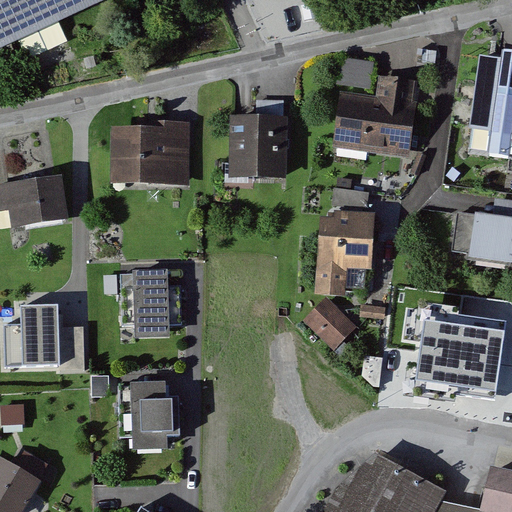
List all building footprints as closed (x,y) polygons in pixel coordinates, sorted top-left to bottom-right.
[(0,0),(0,56),(120,0),(0,0)] [(379,63),(346,59),(343,85),(376,89),(379,63)] [(511,62),(490,59),(475,154),(511,159),(511,62)] [(423,157),(432,80),(390,75),(386,102),(353,98),(347,148),(423,157)] [(294,117),(239,117),(239,178),(294,178),(294,117)] [(195,125),(121,128),(123,183),(197,180),(195,125)] [(75,180),(2,187),(4,214),(20,212),(21,227),(79,221),(75,180)] [(335,188),(334,204),(365,206),(366,190),(335,188)] [(511,265),(511,200),(496,198),(494,223),(462,219),(457,259),(511,265)] [(383,221),(331,217),(326,287),(378,291),(383,221)] [(179,270),(129,275),(135,342),(185,337),(179,270)] [(21,305),(21,370),(86,369),(85,326),(60,326),(60,305),(21,305)] [(511,331),(511,327),(420,310),(410,367),(502,384),(511,331)] [(20,366),(20,325),(3,325),(3,366),(20,366)] [(182,381),(127,386),(133,448),(187,444),(182,381)] [(4,404),(3,421),(23,423),(24,406),(4,404)] [(452,495),(381,455),(348,511),(484,511),(447,505),(452,495)] [(46,511),(61,490),(12,459),(0,477),(0,510),(3,511),(46,511)] [(511,511),(511,473),(503,472),(495,511),(511,511)]
